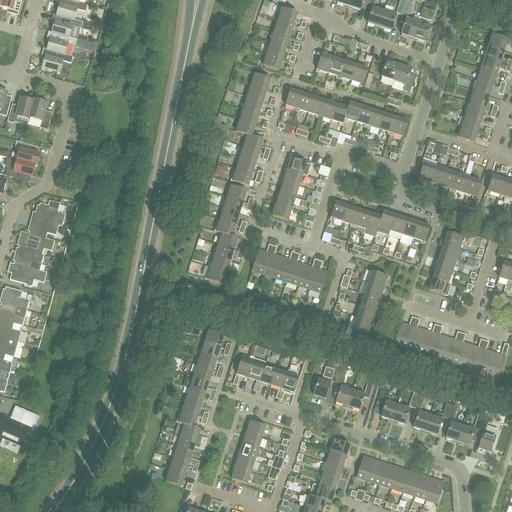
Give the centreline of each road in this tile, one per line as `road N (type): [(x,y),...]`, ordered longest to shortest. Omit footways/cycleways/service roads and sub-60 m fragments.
road 1 (secondary): [(49,511),(74,481),(121,373),(196,0)]
road 2 (residential): [(0,254),(11,209),(47,183),(69,110),(69,94),(15,74)]
road 3 (residential): [(464,511),(462,477),(453,465),(303,417)]
road 4 (residential): [(317,21),(438,63)]
road 5 (residential): [(498,229),(407,201),(403,171)]
